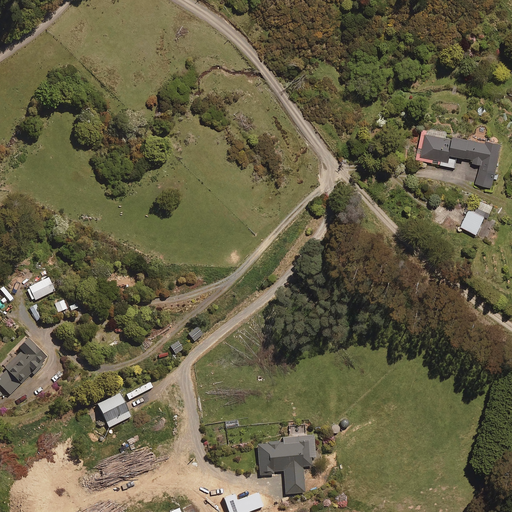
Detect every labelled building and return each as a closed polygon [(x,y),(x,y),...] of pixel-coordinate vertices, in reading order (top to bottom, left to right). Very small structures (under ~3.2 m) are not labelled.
[(492,186),(494,178),(497,179),(498,172),(495,171),(501,141),(485,137),(484,140),(447,132),(448,130),(422,125),(416,157),(455,165),(457,153),(473,156),(472,160),(480,162),(476,183),(492,186)] [(458,228),(458,229),(459,229),(459,230),(460,230),(461,230),(462,230),(463,229),(463,228),(464,228),(464,227),(464,226),(476,232),(484,214),(469,207),(461,224),(460,224),(459,224),(458,225),(458,226),(457,227),(457,228),(458,228)] [(55,290),(48,276),(26,287),(32,300),(55,290)] [(66,307),(62,298),(53,302),(57,311),(66,307)] [(43,316),(35,302),(29,306),(36,320),(43,316)] [(46,356),(25,335),(16,343),(21,348),(3,366),(7,369),(0,375),(0,384),(9,393),(31,371),(41,362),(41,361),(46,356)] [(130,415),(118,390),(96,401),(109,426),(130,415)] [(315,455),(313,433),(282,435),(282,441),(257,443),(259,474),(273,473),(273,470),(283,469),(285,493),(305,492),(302,465),(311,464),(311,456),(315,455)] [(175,474),(169,465),(153,477),(159,485),(175,474)]
